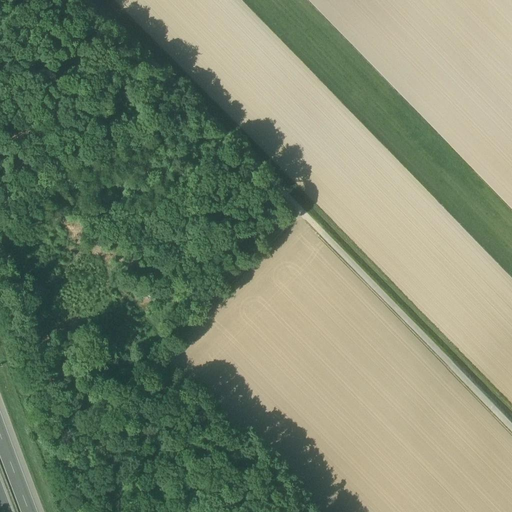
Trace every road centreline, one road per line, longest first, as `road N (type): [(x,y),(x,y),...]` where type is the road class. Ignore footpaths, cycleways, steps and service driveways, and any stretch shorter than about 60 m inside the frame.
road 1 (track): [(511,429),(84,0)]
road 2 (track): [(300,210),(150,365),(186,511)]
